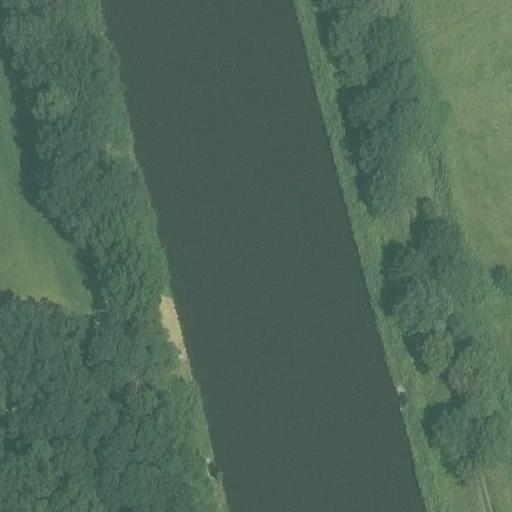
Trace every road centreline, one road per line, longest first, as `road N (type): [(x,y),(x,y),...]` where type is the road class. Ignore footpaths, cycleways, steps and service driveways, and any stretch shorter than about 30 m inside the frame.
road 1 (track): [(355,0),(487,511)]
road 2 (unclassified): [(172,511),(40,0)]
